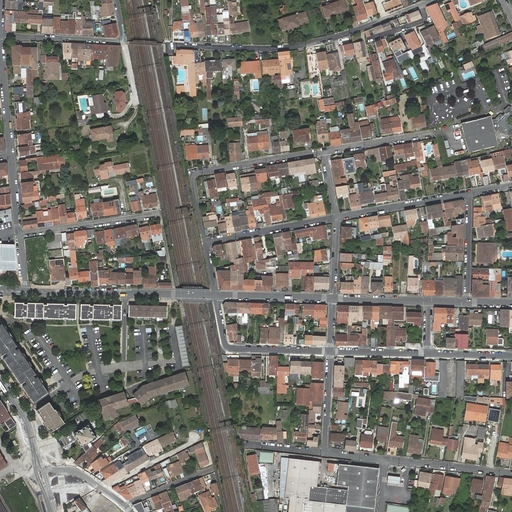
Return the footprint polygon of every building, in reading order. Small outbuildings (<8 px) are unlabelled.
[(173,27),(174,41),(190,42),(189,26),(191,26),(190,24),(190,16),(188,7),(187,0),(180,0),(181,8),(182,22),(180,22),(181,26),(173,27)] [(326,17),(347,9),(343,0),(340,0),(322,6),(326,17)] [(355,16),(357,22),(367,18),(363,5),(360,0),(355,0),(357,7),(353,8),(355,16)] [(364,0),(363,0),(368,16),(376,13),(372,2),(369,3),(368,0),(364,0)] [(402,6),(399,0),(392,0),(382,4),(385,12),(402,6)] [(6,1),(6,9),(22,10),(22,5),(26,5),(26,2),(25,2),(6,1)] [(228,2),(229,14),(233,14),(233,17),(238,16),(236,1),(228,2)] [(460,21),(459,17),(454,5),(452,2),(450,3),(453,9),(450,10),(455,23),(460,21)] [(101,18),(114,15),(112,3),(102,5),(102,6),(99,7),(101,18)] [(426,7),(433,22),(442,40),(443,43),(447,41),(443,31),(446,25),(445,24),(446,23),(437,3),(426,7)] [(453,9),(450,3),(445,5),(447,11),(450,10),(453,9)] [(67,34),(75,34),(75,19),(75,14),(76,10),(76,7),(73,7),(73,16),(68,15),(67,34)] [(211,15),(212,35),(218,35),(217,20),(216,16),(216,7),(210,7),(211,15)] [(28,12),(27,23),(41,24),(42,18),(42,10),(39,10),(27,9),(26,12),(28,12)] [(407,19),(408,23),(421,18),(418,10),(405,15),(407,19)] [(8,32),(11,32),(12,25),(14,25),(14,22),(27,23),(28,12),(26,12),(15,11),(15,15),(9,15),(10,11),(6,11),(5,29),(8,32)] [(305,11),(278,19),(281,30),(285,29),(286,30),(300,26),(300,25),(309,22),(305,11)] [(482,28),(496,23),(492,11),(481,15),(485,25),(481,26),(482,28)] [(477,20),(475,15),(473,15),(471,12),(459,17),(460,21),(462,25),(477,20)] [(218,35),(225,34),(223,19),(223,15),(216,16),(217,20),(218,35)] [(53,19),(52,33),(60,33),(60,17),(53,16),(53,19)] [(353,28),(359,26),(357,22),(355,16),(350,18),(353,28)] [(75,34),(82,34),(83,17),(81,17),(81,19),(75,19),(75,34)] [(82,34),(93,35),(92,27),(92,26),(92,24),(92,23),(85,23),(85,21),(85,17),(83,17),(82,34)] [(41,24),(41,33),(52,33),(53,19),(42,18),(41,24)] [(231,34),(231,35),(249,32),(248,21),(234,24),(233,18),(229,18),(231,34)] [(396,19),(381,25),(383,32),(391,29),(389,24),(393,22),(395,27),(399,26),(396,19)] [(457,27),(462,25),(460,21),(455,23),(452,24),(458,37),(461,36),(457,27)] [(103,26),(105,38),(118,35),(116,23),(103,26)] [(500,34),(496,23),(482,28),(486,40),(490,38),(500,34)] [(372,28),(374,35),(383,32),(381,25),(372,28)] [(434,26),(427,29),(434,42),(435,42),(434,40),(439,38),(434,26)] [(434,42),(427,29),(420,33),(426,45),(428,45),(428,44),(429,43),(432,47),(435,46),(434,42)] [(416,46),(420,44),(414,32),(406,35),(412,49),(417,47),(416,46)] [(491,47),(511,38),(511,32),(489,42),(491,47)] [(405,46),(400,37),(389,43),(394,53),(396,56),(400,63),(411,57),(411,56),(408,50),(402,53),(400,50),(405,47),(405,46)] [(475,42),(477,47),(485,44),(482,39),(475,42)] [(353,44),(357,62),(366,60),(362,42),(353,44)] [(470,56),(491,47),(489,42),(485,44),(477,47),(468,51),(470,56)] [(354,55),(351,44),(342,46),(343,47),(339,48),(341,59),(354,55)] [(118,67),(119,46),(107,45),(106,56),(106,59),(106,67),(118,67)] [(31,48),(31,47),(21,47),(21,46),(13,46),(13,66),(31,66),(31,48)] [(187,65),(188,82),(190,83),(190,96),(196,96),(195,83),(195,79),(193,51),(176,50),(176,57),(176,64),(187,65)] [(385,55),(383,50),(380,51),(382,57),(382,58),(380,59),(385,73),(383,73),(385,80),(393,78),(392,76),(385,55)] [(197,51),(193,51),(195,79),(195,83),(198,83),(197,76),(196,76),(196,75),(203,74),(203,86),(206,86),(204,62),(199,62),(199,57),(197,57),(197,51)] [(291,73),(289,51),(278,52),(280,75),(281,81),(287,80),(287,74),(290,73),(291,73)] [(325,53),(325,52),(316,53),(318,69),(328,67),(327,62),(326,55),(325,53)] [(316,53),(307,54),(309,75),(319,74),(318,69),(316,53)] [(327,55),(326,55),(327,62),(328,62),(329,71),(331,70),(340,69),(337,53),(327,55)] [(370,54),(376,81),(381,80),(375,53),(370,54)] [(390,54),(385,55),(392,76),(398,75),(391,56),(390,54)] [(46,58),(46,56),(42,56),(42,63),(46,63),(46,65),(45,66),(45,68),(46,68),(47,72),(44,72),(44,76),(45,76),(45,79),(59,79),(59,57),(46,58)] [(222,60),(223,71),(226,71),(227,75),(232,74),(232,70),(235,70),(234,60),(222,60)] [(273,69),(273,72),(279,71),(277,60),(262,61),(262,66),(263,67),(264,71),(264,73),(268,72),(268,69),(273,69)] [(220,61),(204,61),(204,62),(206,86),(207,101),(212,100),(211,79),(213,78),(213,71),(219,71),(220,61)] [(260,72),(259,61),(240,63),(240,67),(241,74),(257,72),(260,72)] [(463,65),(465,69),(474,65),(472,61),(463,65)] [(31,66),(13,66),(14,74),(21,74),(21,76),(21,77),(23,77),(23,84),(27,84),(27,86),(33,86),(33,81),(32,81),(32,75),(32,71),(32,69),(33,68),(32,66),(31,66)] [(291,82),(290,73),(287,74),(287,80),(281,81),(281,83),(291,82)] [(324,97),(333,96),(332,88),(323,89),(324,97)] [(121,91),(115,92),(113,95),(115,96),(125,103),(126,101),(125,93),(121,91)] [(16,110),(16,114),(18,114),(20,114),(26,112),(25,101),(20,101),(20,95),(14,95),(15,110),(16,110)] [(92,107),(93,115),(97,114),(97,113),(108,111),(107,103),(104,104),(103,95),(94,96),(95,107),(92,107)] [(125,103),(115,96),(113,99),(115,103),(117,110),(121,113),(127,104),(125,103)] [(34,108),(43,108),(43,97),(33,97),(34,108)] [(334,104),(333,98),(323,100),(324,106),(334,105),(334,104)] [(385,102),(366,108),(369,116),(377,114),(375,110),(386,106),(385,102)] [(503,115),(500,114),(496,119),(492,120),(491,116),(461,123),(469,152),(498,145),(494,130),(499,129),(499,132),(510,135),(511,133),(511,110),(511,111),(511,108),(508,106),(504,110),(504,113),(503,115)] [(31,119),(30,111),(26,112),(20,114),(21,118),(18,118),(17,118),(18,130),(30,129),(30,127),(27,127),(27,120),(29,119),(31,119)] [(352,142),(361,140),(358,122),(355,123),(353,114),(347,115),(350,129),(352,129),(353,132),(350,132),(352,142)] [(412,116),(413,128),(426,127),(423,114),(412,116)] [(242,121),(242,116),(227,118),(228,126),(242,125),(242,121)] [(390,118),(393,132),(402,131),(399,117),(390,118)] [(269,118),(255,119),(256,123),(265,122),(266,126),(270,126),(269,118)] [(383,134),(393,132),(390,118),(388,118),(389,122),(386,123),(386,120),(381,121),(383,134)] [(79,126),(79,127),(80,127),(86,126),(85,119),(78,120),(79,126)] [(329,139),(326,122),(325,122),(316,123),(318,142),(323,141),(323,140),(329,139)] [(109,142),(114,141),(112,126),(91,130),(93,141),(108,138),(109,142)] [(372,136),(370,129),(369,126),(361,128),(363,138),(372,136)] [(294,141),(302,140),(308,140),(307,134),(309,134),(308,129),(292,131),(294,141)] [(343,143),(352,142),(350,132),(350,129),(348,129),(348,132),(347,133),(346,129),(341,130),(343,143)] [(288,139),(287,130),(279,132),(279,135),(282,137),(284,137),(285,139),(288,139)] [(331,145),(341,144),(339,131),(333,132),(329,133),(331,145)] [(257,135),(257,132),(247,133),(249,151),(258,149),(257,135)] [(28,146),(33,145),(32,140),(28,141),(27,133),(18,135),(19,144),(24,144),(28,143),(28,146)] [(257,135),(258,149),(269,148),(267,134),(257,135)] [(229,143),(231,161),(241,160),(239,140),(233,140),(233,143),(229,143)] [(282,151),(290,150),(288,140),(281,142),(282,151)] [(413,151),(411,142),(403,144),(405,158),(409,158),(410,157),(415,156),(415,151),(413,151)] [(428,169),(426,164),(423,164),(423,167),(421,167),(420,160),(423,159),(420,142),(413,143),(416,156),(416,157),(417,157),(417,160),(416,160),(417,164),(418,171),(422,171),(427,170),(428,169)] [(187,158),(198,158),(197,145),(190,145),(190,143),(186,143),(187,158)] [(405,158),(403,144),(394,145),(395,154),(394,155),(395,157),(403,156),(404,160),(406,159),(405,158)] [(209,145),(197,145),(198,158),(209,157),(209,145)] [(20,156),(36,153),(35,146),(19,148),(20,156)] [(389,146),(378,148),(381,161),(392,159),(389,146)] [(378,148),(364,150),(365,155),(374,154),(375,156),(376,163),(381,161),(378,148)] [(511,148),(503,150),(504,155),(510,154),(511,153),(511,165),(506,167),(508,174),(508,177),(511,175),(511,148)] [(494,152),(491,153),(494,169),(505,167),(502,157),(504,156),(504,155),(503,150),(499,151),(500,154),(495,155),(494,152)] [(60,168),(59,153),(44,156),(37,157),(37,160),(39,170),(40,170),(45,170),(47,170),(60,168)] [(354,158),(355,165),(363,164),(364,166),(365,168),(366,168),(364,153),(353,155),(354,158)] [(491,153),(478,156),(479,158),(489,156),(490,158),(481,160),(483,171),(494,169),(491,153)] [(26,159),(19,160),(20,172),(28,172),(26,162),(37,160),(37,157),(25,158),(26,159)] [(354,158),(343,159),(345,175),(356,173),(355,165),(354,158)] [(470,158),(466,159),(470,175),(474,174),(479,173),(480,175),(481,177),(481,178),(483,178),(480,166),(479,166),(477,161),(471,162),(470,158)] [(305,171),(305,174),(315,173),(313,159),(303,160),(305,171)] [(343,159),(331,161),(334,177),(335,181),(338,180),(337,176),(345,175),(343,159)] [(470,175),(466,159),(461,160),(463,175),(468,174),(468,176),(467,176),(468,179),(470,178),(470,175)] [(305,171),(303,160),(288,163),(290,174),(290,175),(293,175),(293,172),(305,171)] [(463,175),(461,160),(455,162),(455,165),(457,176),(463,175)] [(6,162),(0,163),(0,179),(2,180),(2,175),(8,175),(7,164),(6,162)] [(112,169),(110,162),(105,163),(105,164),(104,164),(101,165),(98,165),(99,167),(99,169),(94,170),(95,175),(100,174),(100,178),(107,176),(106,170),(112,169)] [(128,162),(114,165),(115,174),(130,171),(128,162)] [(279,176),(290,174),(288,163),(277,164),(279,176)] [(267,166),(269,179),(271,179),(270,176),(275,176),(276,178),(279,177),(279,176),(277,164),(267,166)] [(443,167),(443,165),(442,165),(438,166),(440,179),(457,176),(455,165),(443,167)] [(432,181),(440,179),(438,166),(436,166),(436,169),(429,170),(432,181)] [(267,180),(265,168),(254,170),(255,173),(256,182),(257,188),(261,187),(260,182),(267,180)] [(33,175),(41,174),(40,170),(39,170),(28,172),(20,172),(22,183),(34,181),(33,175)] [(409,173),(411,188),(420,186),(419,178),(413,179),(412,172),(409,173)] [(224,173),(214,175),(215,179),(216,187),(226,185),(224,173)] [(235,183),(235,186),(237,186),(235,173),(226,175),(228,187),(230,187),(229,184),(235,183)] [(251,175),(247,176),(250,189),(257,188),(255,173),(250,174),(251,175)] [(398,184),(401,201),(405,200),(404,193),(404,189),(411,188),(409,173),(400,174),(401,178),(402,178),(403,181),(397,181),(398,184)] [(244,175),(240,176),(242,190),(250,189),(247,176),(244,176),(244,175)] [(216,187),(215,179),(207,181),(210,196),(218,195),(216,187)] [(339,186),(336,187),(337,194),(348,192),(347,185),(346,179),(338,180),(339,184),(339,186)] [(22,183),(22,192),(35,191),(38,190),(40,190),(39,181),(34,181),(22,183)] [(359,183),(357,183),(358,188),(358,190),(361,204),(373,202),(371,190),(361,192),(361,189),(359,183)] [(385,184),(385,185),(388,199),(399,197),(397,188),(390,189),(389,184),(385,184)] [(373,187),(375,201),(388,199),(385,185),(373,187)] [(356,194),(349,195),(351,210),(361,208),(361,204),(358,190),(358,188),(355,188),(356,194)] [(511,190),(508,191),(511,208),(503,210),(506,230),(511,228),(511,190)] [(24,202),(32,200),(36,199),(39,199),(38,194),(36,194),(35,191),(22,192),(24,202)] [(0,201),(1,210),(11,208),(10,193),(0,195),(0,201)] [(282,195),(279,195),(281,209),(284,208),(292,207),(290,197),(293,197),(292,193),(290,193),(287,194),(282,195)] [(500,207),(498,193),(490,195),(492,208),(500,207)] [(78,203),(78,201),(78,200),(80,200),(79,194),(75,195),(78,218),(83,218),(83,217),(86,216),(85,206),(84,202),(78,203)] [(147,197),(147,196),(145,197),(145,199),(142,199),(143,207),(148,206),(148,207),(153,206),(157,205),(156,197),(153,198),(153,195),(150,195),(150,196),(150,198),(147,198),(147,197)] [(272,196),(269,196),(271,202),(276,201),(277,207),(271,208),(273,220),(283,218),(281,209),(279,195),(277,195),(272,196)] [(308,208),(310,217),(325,214),(322,195),(310,197),(311,202),(308,203),(308,202),(303,203),(304,209),(308,208)] [(485,211),(493,210),(492,208),(490,195),(480,196),(482,206),(483,206),(483,209),(484,211),(485,211)] [(129,197),(132,210),(135,209),(140,208),(138,197),(136,198),(135,196),(129,197)] [(265,223),(266,226),(271,225),(268,209),(266,197),(259,198),(259,199),(251,200),(252,203),(252,205),(253,210),(260,208),(264,207),(265,213),(265,216),(263,216),(265,223)] [(119,199),(102,201),(102,202),(104,215),(117,213),(117,212),(121,211),(119,199)] [(462,199),(452,201),(455,216),(457,216),(457,212),(464,211),(464,201),(462,199)] [(219,200),(211,201),(212,204),(210,204),(212,211),(215,210),(214,205),(220,204),(219,200)] [(445,211),(443,212),(444,221),(445,226),(451,226),(450,220),(448,221),(448,218),(449,217),(449,215),(452,214),(453,217),(455,216),(452,201),(443,203),(445,211)] [(93,216),(104,215),(102,202),(91,204),(93,216)] [(247,215),(250,229),(257,227),(253,210),(252,205),(249,206),(248,206),(249,210),(246,211),(246,213),(247,215)] [(61,223),(67,222),(65,206),(58,207),(58,208),(61,223)] [(0,217),(3,217),(4,223),(13,221),(11,208),(1,210),(0,210),(0,217)] [(54,224),(61,223),(58,208),(51,209),(51,210),(54,224)] [(414,208),(404,210),(408,227),(410,227),(410,225),(414,224),(415,222),(414,218),(416,217),(414,208)] [(486,225),(485,220),(484,211),(483,209),(474,208),(473,227),(476,227),(486,225)] [(78,221),(76,209),(71,210),(71,213),(67,213),(68,222),(78,221)] [(442,209),(426,212),(427,215),(428,224),(444,221),(443,212),(442,209)] [(36,215),(38,227),(45,226),(44,217),(43,210),(36,211),(36,215)] [(45,226),(54,224),(51,210),(48,210),(49,216),(44,217),(45,226)] [(216,224),(217,224),(216,216),(215,212),(214,212),(214,211),(206,213),(207,217),(204,217),(206,227),(216,225),(216,224)] [(232,219),(234,232),(242,230),(239,217),(239,214),(231,216),(232,219)] [(36,215),(23,217),(24,229),(38,227),(36,215)] [(239,217),(242,230),(250,229),(247,215),(239,217)] [(369,226),(369,229),(378,227),(376,215),(367,217),(369,226)] [(391,225),(389,215),(379,217),(381,226),(391,225)] [(217,224),(219,234),(227,233),(225,219),(221,220),(220,216),(218,216),(216,216),(217,224)] [(361,230),(363,230),(362,227),(369,226),(367,217),(359,218),(361,230)] [(225,219),(227,233),(234,232),(232,219),(230,220),(230,218),(225,219)] [(136,224),(125,226),(127,238),(129,238),(129,235),(138,233),(136,224)] [(160,224),(150,226),(152,237),(162,236),(160,224)] [(392,227),(393,236),(393,243),(403,240),(404,245),(408,246),(409,238),(406,224),(392,227)] [(457,225),(451,226),(451,232),(453,232),(457,232),(457,237),(463,237),(463,224),(457,225)] [(493,235),(490,224),(486,225),(476,227),(478,238),(493,235)] [(325,225),(294,230),(295,238),(310,235),(311,237),(312,236),(313,240),(327,238),(325,225)] [(125,226),(112,229),(115,245),(125,240),(128,240),(127,238),(125,226)] [(148,226),(139,228),(142,239),(143,239),(142,236),(146,235),(146,238),(150,237),(148,226)] [(356,227),(342,227),(341,238),(346,238),(355,238),(356,227)] [(429,236),(437,235),(436,228),(429,229),(429,236)] [(107,242),(105,242),(107,252),(111,251),(110,248),(115,247),(115,245),(112,229),(105,230),(107,242)] [(105,242),(103,231),(95,232),(97,243),(105,242)] [(289,231),(282,233),(284,245),(285,249),(292,248),(289,231)] [(66,232),(62,233),(62,240),(68,239),(68,241),(69,241),(69,243),(71,243),(71,250),(76,249),(75,245),(74,233),(66,234),(66,232)] [(448,237),(448,244),(446,244),(446,245),(447,245),(463,246),(463,237),(457,237),(453,237),(453,232),(451,232),(448,232),(448,237)] [(282,233),(273,234),(277,256),(280,255),(279,246),(284,245),(282,233)] [(47,235),(25,238),(29,269),(43,267),(41,255),(49,254),(47,235)] [(259,237),(254,238),(255,245),(256,251),(257,259),(258,260),(267,259),(266,254),(262,255),(259,237)] [(250,238),(246,239),(251,263),(252,263),(252,260),(257,259),(256,251),(253,252),(251,246),(250,238)] [(246,239),(242,240),(245,258),(244,258),(245,263),(249,262),(250,266),(255,266),(255,265),(252,263),(251,263),(246,239)] [(222,244),(223,252),(226,251),(226,254),(230,253),(232,262),(234,261),(235,264),(243,263),(242,257),(238,258),(235,241),(222,244)] [(479,253),(478,255),(497,255),(498,243),(492,242),(478,242),(478,250),(479,251),(479,253)] [(225,259),(223,252),(222,244),(214,245),(212,248),(213,251),(215,250),(215,252),(216,256),(221,255),(221,259),(225,259)] [(0,270),(3,271),(18,271),(15,245),(2,245),(2,248),(0,247),(0,270)] [(315,251),(315,261),(323,261),(328,260),(326,249),(321,250),(321,251),(315,251)] [(66,276),(66,280),(66,285),(70,284),(70,279),(78,278),(76,257),(76,252),(76,250),(70,250),(72,263),(73,263),(74,265),(72,266),(69,266),(70,276),(66,276)] [(340,253),(340,261),(354,261),(354,258),(357,259),(357,257),(357,253),(347,253),(340,253)] [(258,260),(256,261),(257,268),(261,267),(261,269),(265,269),(266,269),(276,269),(276,265),(275,257),(267,259),(258,260)] [(50,268),(51,281),(62,281),(66,280),(66,276),(64,259),(49,260),(49,265),(50,268)] [(89,262),(91,286),(97,286),(96,271),(98,271),(97,261),(89,262)] [(243,263),(235,264),(230,265),(230,289),(243,290),(243,280),(243,272),(243,265),(243,263)] [(288,263),(288,273),(288,276),(301,277),(301,269),(303,269),(306,269),(308,269),(314,270),(314,265),(314,263),(288,263)] [(230,289),(230,265),(224,267),(224,270),(217,270),(216,271),(220,289),(230,289)] [(144,278),(144,287),(159,288),(158,282),(156,282),(156,276),(155,276),(155,267),(151,267),(148,267),(149,274),(154,274),(154,279),(149,278),(144,278)] [(89,281),(88,268),(81,269),(78,269),(79,278),(79,282),(89,281)] [(125,273),(125,284),(133,284),(133,270),(133,268),(125,268),(125,273)] [(133,270),(133,284),(141,284),(142,268),(140,268),(140,270),(133,270)] [(494,269),(473,268),(473,280),(489,281),(495,281),(495,280),(495,274),(495,273),(494,273),(494,269)] [(108,271),(108,284),(117,284),(117,273),(113,273),(113,269),(108,269),(108,271)] [(101,271),(98,271),(99,284),(108,284),(108,271),(107,271),(107,273),(101,273),(101,271)] [(117,273),(117,284),(125,284),(125,273),(117,273)] [(276,273),(276,287),(288,287),(288,276),(288,273),(276,273)] [(385,276),(384,291),(392,291),(392,288),(392,285),(392,273),(391,273),(391,276),(385,276)] [(357,279),(353,279),(353,293),(360,293),(361,282),(361,276),(361,275),(358,275),(359,277),(358,277),(357,279)] [(255,280),(254,290),(273,291),(273,276),(261,276),(261,280),(255,280)] [(353,293),(353,279),(353,277),(350,277),(349,276),(346,276),(345,282),(341,282),(340,293),(353,293)] [(253,280),(243,280),(243,290),(254,290),(255,280),(255,277),(253,277),(253,280)] [(306,277),(305,292),(314,292),(314,288),(314,277),(306,277)] [(329,277),(314,277),(314,288),(325,289),(325,288),(329,288),(329,277)] [(413,277),(408,277),(407,290),(418,290),(418,277),(413,277)] [(372,278),(371,293),(382,294),(382,279),(372,278)] [(443,280),(442,295),(455,296),(456,280),(443,279),(443,280)] [(422,293),(422,295),(435,295),(435,284),(431,284),(431,281),(430,281),(430,280),(423,280),(422,293)] [(435,284),(435,295),(442,295),(443,280),(441,280),(441,281),(435,281),(435,284)] [(489,281),(473,280),(472,293),(475,296),(488,297),(488,296),(489,281)] [(223,305),(224,312),(230,312),(230,314),(232,314),(233,312),(237,312),(238,302),(225,302),(223,305)] [(238,302),(237,312),(249,313),(249,302),(238,302)] [(249,302),(249,313),(251,313),(251,314),(255,315),(255,313),(256,313),(256,307),(261,307),(262,303),(249,302)] [(24,303),(15,303),(15,318),(23,318),(23,316),(27,317),(27,318),(43,318),(43,317),(47,317),(47,318),(63,319),(63,317),(67,317),(67,319),(76,319),(76,304),(67,304),(67,306),(64,306),(64,304),(47,303),(47,305),(44,305),(44,303),(27,303),(27,305),(24,305),(24,303)] [(294,304),(285,303),(284,319),(287,320),(287,314),(294,314),(294,304)] [(81,304),(80,319),(89,319),(89,318),(93,318),(93,319),(109,320),(109,318),(113,319),(113,320),(122,320),(122,305),(118,305),(113,305),(113,307),(109,307),(110,305),(93,304),(93,306),(89,306),(90,304),(81,304)] [(315,304),(303,304),(302,317),(305,317),(305,314),(313,315),(312,316),(314,316),(315,304)] [(315,304),(314,316),(314,317),(316,317),(316,314),(322,314),(322,317),(320,317),(320,323),(327,323),(327,317),(325,317),(325,304),(315,304)] [(129,305),(129,317),(167,317),(167,307),(163,307),(163,306),(159,306),(159,307),(156,307),(156,306),(152,306),(152,307),(148,307),(148,306),(144,305),(144,307),(141,306),(141,305),(137,305),(137,306),(133,306),(133,305),(129,305)] [(337,305),(337,319),(348,320),(349,305),(337,305)] [(360,306),(349,305),(348,320),(348,323),(348,326),(351,326),(352,318),(359,318),(360,306)] [(372,306),(363,306),(363,319),(372,319),(372,306)] [(392,307),(379,306),(379,318),(382,318),(382,315),(390,315),(390,318),(392,318),(392,315),(392,307)] [(403,307),(392,307),(392,315),(392,318),(391,320),(391,321),(394,322),(394,320),(393,320),(393,319),(403,320),(403,307)] [(434,308),(433,330),(439,331),(440,322),(446,323),(447,308),(434,308)] [(447,308),(446,323),(455,323),(455,308),(447,308)] [(509,309),(500,309),(500,311),(500,326),(508,327),(508,318),(509,309)] [(406,311),(406,322),(414,322),(413,326),(421,326),(421,312),(406,311)] [(482,314),(469,314),(469,324),(482,324),(482,314)] [(468,330),(469,316),(461,316),(460,330),(468,330)] [(0,337),(9,332),(2,323),(0,324),(0,337)] [(284,324),(284,327),(283,344),(297,344),(297,337),(293,337),(293,334),(293,332),(288,332),(289,324),(287,324),(284,324)] [(182,325),(175,327),(183,366),(189,364),(182,325)] [(269,328),(269,343),(279,343),(280,328),(276,327),(276,330),(271,330),(271,328),(269,328)] [(260,328),(259,343),(267,343),(268,328),(260,328)] [(493,343),(493,344),(502,344),(503,338),(497,337),(497,329),(487,329),(486,344),(491,344),(491,342),(493,343)] [(406,330),(398,330),(398,340),(406,340),(406,335),(406,330)] [(348,335),(347,345),(362,345),(363,333),(357,333),(357,335),(349,335),(349,333),(349,331),(348,331),(348,335)] [(9,332),(0,337),(0,350),(2,355),(8,351),(14,347),(17,345),(12,337),(9,332)] [(348,335),(336,334),(336,345),(347,345),(348,335)] [(468,335),(455,334),(455,336),(455,338),(455,348),(468,348),(468,343),(468,335)] [(301,339),(301,344),(312,344),(325,345),(325,336),(312,335),(304,335),(304,339),(301,339)] [(406,340),(405,347),(420,347),(420,343),(409,343),(410,335),(406,335),(406,340)] [(450,338),(446,338),(445,348),(455,348),(455,338),(450,338)] [(10,354),(4,358),(21,383),(27,379),(33,375),(36,373),(19,348),(16,350),(10,354)] [(252,360),(252,371),(261,371),(261,359),(259,359),(259,355),(252,355),(252,360)] [(277,356),(269,356),(269,374),(277,375),(277,367),(277,356)] [(353,358),(344,357),(344,365),(353,365),(353,358)] [(424,359),(412,359),(411,370),(421,370),(421,374),(424,375),(424,359)] [(238,370),(239,360),(228,360),(227,371),(238,372),(238,370)] [(252,360),(239,360),(238,370),(252,371),(252,360)] [(363,360),(355,360),(355,374),(362,374),(363,360)] [(300,373),(301,362),(291,361),(290,373),(300,373)] [(381,361),(370,361),(369,373),(382,374),(382,367),(382,364),(382,363),(381,363),(381,361)] [(399,371),(399,361),(391,361),(391,373),(393,373),(393,371),(399,371)] [(408,361),(399,361),(399,371),(402,372),(402,375),(408,375),(408,361)] [(311,362),(301,362),(300,373),(310,374),(311,362)] [(312,362),(312,375),(322,375),(323,362),(312,362)] [(427,362),(426,377),(434,377),(435,372),(435,363),(427,362)] [(382,364),(382,367),(382,374),(381,376),(382,376),(382,382),(384,382),(384,378),(384,376),(387,376),(387,378),(389,378),(390,364),(382,364)] [(466,364),(466,378),(477,378),(478,364),(466,364)] [(477,378),(477,382),(483,382),(483,378),(488,378),(488,364),(478,364),(477,378)] [(500,364),(490,364),(490,384),(492,384),(493,383),(493,379),(497,379),(500,380),(500,364)] [(278,366),(277,386),(276,393),(286,394),(287,387),(287,384),(284,384),(284,375),(288,375),(288,366),(278,366)] [(140,390),(138,389),(132,394),(135,397),(139,401),(142,405),(151,397),(189,384),(185,373),(176,376),(175,374),(160,379),(161,381),(152,384),(151,382),(144,384),(145,386),(140,390)] [(28,382),(23,386),(34,401),(49,392),(38,376),(35,378),(28,382)] [(323,383),(310,382),(310,388),(309,401),(312,401),(322,401),(323,383)] [(310,388),(300,387),(298,387),(297,404),(309,405),(309,401),(310,388)] [(393,391),(383,390),(382,397),(394,399),(396,392),(393,391)] [(127,405),(126,399),(123,391),(109,396),(109,397),(108,398),(107,396),(98,399),(101,410),(104,409),(105,412),(102,413),(105,420),(117,415),(115,409),(128,405),(127,405)] [(396,392),(394,399),(411,401),(413,393),(408,393),(408,392),(396,392)] [(431,400),(417,398),(414,413),(425,415),(426,411),(433,413),(434,407),(430,407),(431,400)] [(170,401),(171,405),(173,408),(178,406),(176,399),(170,401)] [(0,424),(5,432),(16,425),(0,401),(0,424)] [(312,401),(309,401),(309,405),(309,414),(308,424),(314,424),(315,417),(315,413),(321,414),(321,402),(312,402),(312,401)] [(347,419),(349,402),(338,401),(337,419),(342,419),(347,419)] [(54,410),(49,402),(36,410),(50,432),(64,422),(55,409),(54,410)] [(487,407),(467,403),(464,418),(485,421),(487,407)] [(301,413),(300,427),(308,428),(308,424),(309,414),(301,413)] [(134,422),(131,416),(122,420),(119,423),(123,431),(127,429),(126,426),(129,424),(130,425),(134,422)] [(397,417),(392,416),(387,447),(393,448),(394,446),(402,447),(404,437),(394,436),(396,422),(397,417)] [(86,452),(90,449),(87,444),(96,438),(87,425),(73,434),(81,447),(82,447),(86,452)] [(376,436),(387,438),(388,433),(385,432),(385,427),(386,425),(378,425),(376,436)] [(245,427),(238,426),(241,438),(260,440),(259,429),(245,427)] [(277,442),(276,426),(265,427),(265,429),(261,429),(262,439),(266,439),(266,438),(269,438),(273,438),(273,442),(277,442)] [(486,427),(478,426),(477,437),(484,438),(486,427)] [(452,429),(450,428),(449,431),(448,438),(447,446),(446,449),(456,450),(458,440),(451,439),(452,429)] [(448,438),(443,437),(444,431),(432,429),(430,443),(447,446),(448,438)] [(304,441),(304,445),(307,445),(307,442),(306,441),(307,432),(302,432),(298,432),(295,431),(294,440),(304,441)] [(172,432),(144,446),(147,454),(153,451),(155,454),(163,450),(162,447),(176,440),(172,432)] [(344,434),(331,433),(330,442),(343,443),(344,434)] [(360,446),(372,447),(373,435),(372,435),(364,434),(362,434),(360,446)] [(419,435),(410,434),(407,450),(411,451),(411,452),(414,453),(415,451),(421,452),(421,450),(422,444),(417,443),(419,435)] [(125,436),(125,435),(120,440),(124,446),(129,443),(125,436)] [(347,435),(345,449),(356,451),(357,441),(350,440),(350,435),(347,435)] [(308,445),(317,446),(317,437),(314,437),(314,441),(308,441),(308,445)] [(478,452),(482,452),(484,443),(479,443),(479,444),(474,443),(474,438),(465,437),(462,457),(476,459),(478,452)] [(103,440),(102,438),(90,449),(86,452),(74,463),(75,465),(80,461),(80,462),(82,460),(87,465),(97,456),(95,453),(97,451),(94,448),(103,440)] [(484,443),(482,452),(493,454),(495,439),(484,438),(484,443)] [(499,442),(496,455),(511,458),(511,453),(511,450),(508,450),(509,447),(503,446),(503,443),(499,442)] [(200,451),(198,443),(193,445),(195,451),(199,465),(208,463),(204,450),(200,451)] [(195,451),(193,445),(186,449),(187,451),(188,450),(189,452),(190,454),(195,451)] [(123,464),(120,461),(115,464),(114,463),(101,471),(106,479),(146,454),(143,448),(124,459),(126,462),(123,464)] [(185,461),(186,461),(182,451),(177,454),(180,461),(181,465),(185,464),(185,461)] [(273,463),(273,453),(260,452),(260,462),(273,463)] [(149,459),(146,454),(106,479),(102,481),(107,485),(149,459)] [(259,470),(256,455),(247,456),(250,471),(259,470)] [(100,456),(90,463),(92,466),(93,465),(96,470),(108,463),(105,458),(102,459),(100,456)] [(288,459),(280,458),(279,493),(279,497),(284,498),(288,459)] [(319,462),(312,462),(288,459),(284,498),(289,499),(287,511),(373,511),(374,508),(346,504),(347,493),(348,490),(335,489),(322,488),(316,487),(319,462)] [(184,471),(181,465),(180,461),(163,468),(167,478),(184,471)] [(337,484),(348,485),(348,490),(346,504),(374,508),(379,467),(339,463),(337,484)] [(163,474),(160,468),(146,474),(149,480),(163,474)] [(146,474),(145,471),(138,474),(141,481),(145,490),(146,490),(145,487),(143,482),(149,480),(146,474)] [(414,483),(413,487),(416,487),(416,488),(419,489),(420,486),(427,487),(427,491),(429,491),(430,487),(429,487),(431,474),(419,472),(417,481),(414,480),(414,483)] [(429,494),(435,495),(436,489),(440,490),(443,476),(433,474),(429,494)] [(393,483),(399,484),(400,477),(393,476),(387,475),(387,482),(393,483)] [(455,486),(458,486),(460,479),(446,476),(443,493),(445,494),(446,491),(451,492),(454,492),(455,486)] [(481,500),(478,511),(485,511),(486,510),(488,510),(495,477),(486,476),(482,496),(481,500)] [(204,482),(202,477),(193,481),(197,491),(206,488),(205,484),(203,485),(202,483),(204,482)] [(501,490),(511,491),(511,478),(504,478),(502,486),(501,490)] [(472,479),(470,491),(481,493),(483,480),(472,479)] [(145,490),(141,481),(134,484),(135,486),(139,495),(146,492),(145,490)] [(197,491),(193,481),(186,484),(191,497),(192,498),(193,498),(194,497),(193,493),(197,491)] [(127,487),(125,482),(112,488),(123,496),(127,500),(133,497),(127,487)] [(175,488),(181,501),(191,497),(186,484),(175,488)] [(129,486),(127,487),(133,497),(139,495),(135,486),(130,488),(129,486)] [(158,495),(163,507),(168,505),(171,504),(166,492),(158,495)] [(213,504),(217,502),(214,496),(211,498),(208,492),(204,493),(204,495),(200,497),(204,508),(213,504)] [(158,495),(151,498),(156,510),(163,507),(158,495)] [(85,511),(88,511),(83,504),(79,499),(74,502),(81,511),(85,511)] [(152,511),(147,499),(144,500),(146,504),(148,508),(145,510),(145,511),(152,511)] [(218,507),(217,502),(213,504),(204,508),(205,511),(215,509),(218,507)]
